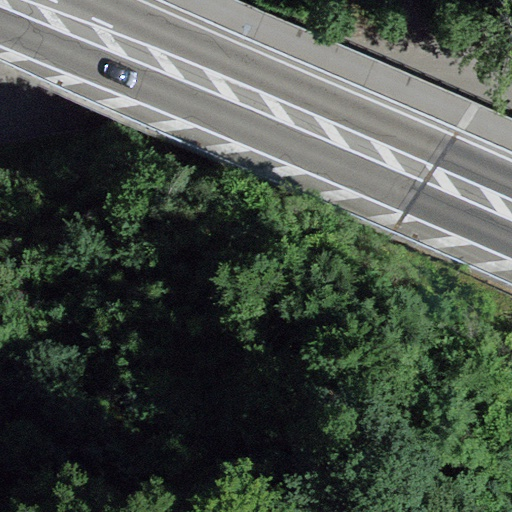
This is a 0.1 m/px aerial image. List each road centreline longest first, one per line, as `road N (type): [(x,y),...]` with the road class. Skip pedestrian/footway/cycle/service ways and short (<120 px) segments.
road 1 (unclassified): [(0,107),(125,81),(260,71),(511,74)]
road 2 (primary): [(511,209),(49,0)]
